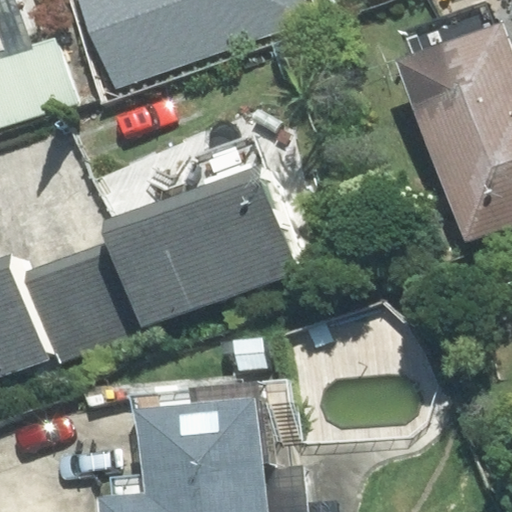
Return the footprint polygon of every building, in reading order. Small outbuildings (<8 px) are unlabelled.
[(0,0),(0,130),(85,104),(64,38),(39,45),(24,0),(0,0)] [(116,84),(220,47),(204,0),(183,0),(96,30),(116,84)] [(425,106),(474,243),(511,229),(511,23),(452,45),(468,90),(425,106)] [(296,124),(268,107),(247,142),(276,159),(296,124)] [(79,255),(116,362),(164,347),(159,329),(316,274),(279,167),(119,223),(125,238),(79,255)] [(71,379),(116,362),(79,255),(32,270),(27,255),(0,264),(0,383),(65,361),(71,379)] [(276,336),(233,335),(232,382),(275,382),(276,336)] [(282,511),(270,399),(154,411),(162,493),(116,497),(117,511),(282,511)]
